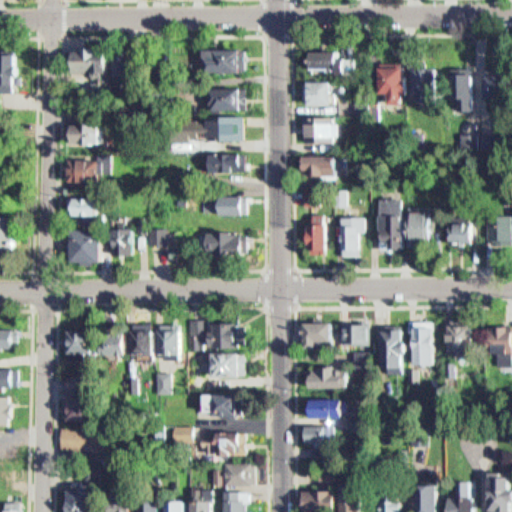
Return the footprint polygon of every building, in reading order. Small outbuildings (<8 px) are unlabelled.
[(135,97),(136,48),(79,47),(78,72),(93,73),(93,96),(135,97)] [(251,71),(251,47),(211,47),(211,71),(251,71)] [(196,70),(194,49),(170,51),(172,72),(196,70)] [(360,71),(360,49),(314,49),(314,71),(360,71)] [(4,52),(4,91),(17,91),(17,83),(24,83),(24,52),(4,52)] [(309,60),(338,61),(338,79),(309,79),(309,60)] [(420,99),(447,99),(447,63),(420,63),(420,99)] [(412,65),(388,65),(388,103),(412,103),(412,65)] [(511,96),(511,70),(491,71),(491,97),(511,96)] [(377,71),(401,71),(402,116),(386,116),(386,105),(377,105),(377,71)] [(410,72),(412,112),(434,111),(433,71),(410,72)] [(307,80),(307,103),(339,103),(339,80),(307,80)] [(449,86),(472,85),(472,122),(449,122),(449,86)] [(251,86),(218,86),(218,107),(251,107),(251,86)] [(249,114),(219,115),(219,138),(249,138),(249,114)] [(309,140),(347,140),(347,116),(309,116),(309,140)] [(112,120),(79,120),(79,143),(112,143),(112,120)] [(251,151),(221,151),(221,170),(251,170),(251,151)] [(109,180),(109,154),(87,154),(87,180),(109,180)] [(313,155),(313,180),(347,180),(347,155),(313,155)] [(254,213),(254,194),(226,194),(226,213),(254,213)] [(79,214),(109,214),(109,196),(79,196),(79,214)] [(385,198),(387,250),(411,249),(410,197),(385,198)] [(414,207),(414,243),(441,243),(441,207),(414,207)] [(511,212),(498,213),(498,243),(511,243),(511,212)] [(22,213),(1,213),(1,247),(22,247),(22,213)] [(372,216),(348,216),(348,255),(372,255),(372,216)] [(480,221),(454,221),(454,243),(480,243),(480,221)] [(334,222),(314,222),(314,252),(334,252),(334,222)] [(143,226),(120,226),(120,254),(143,254),(143,226)] [(172,227),(155,227),(155,244),(172,244),(172,227)] [(111,228),(78,228),(78,261),(111,261),(111,228)] [(218,254),(254,254),(254,231),(218,231),(218,254)] [(250,321),(219,321),(219,346),(250,346),(250,321)] [(342,321),(312,321),(312,345),(342,345),(342,321)] [(350,341),(376,341),(376,322),(350,322),(350,341)] [(482,323),(454,323),(454,353),(482,353),(482,323)] [(511,324),(499,325),(499,364),(511,363),(511,324)] [(419,363),(443,363),(443,325),(419,325),(419,363)] [(26,327),(0,327),(0,346),(26,347),(26,327)] [(71,328),(71,358),(100,358),(100,328),(71,328)] [(188,328),(166,328),(166,352),(188,352),(188,328)] [(411,328),(391,328),(391,371),(411,371),(411,328)] [(150,344),(157,344),(156,331),(149,331),(150,344)] [(250,351),(217,351),(217,375),(250,375),(250,351)] [(319,365),(319,386),(356,386),(356,365),(319,365)] [(25,368),(0,367),(0,386),(24,387),(25,368)] [(226,393),(226,415),(249,415),(249,393),(226,393)] [(0,422),(14,423),(14,395),(0,394),(0,422)] [(67,418),(100,418),(100,396),(67,396),(67,418)] [(355,414),(356,431),(372,430),(372,411),(355,411),(354,396),(312,398),(313,416),(355,414)] [(251,452),(251,425),(222,424),(222,442),(208,442),(208,452),(251,452)] [(336,441),(336,424),(309,424),(309,441),(336,441)] [(118,450),(118,427),(92,427),(64,427),(65,450),(118,450)] [(231,484),(260,484),(260,462),(231,462),(231,484)] [(484,465),(484,511),(506,511),(506,494),(511,493),(511,481),(507,481),(507,470),(501,470),(501,465),(484,465)] [(325,472),(325,483),(339,483),(339,472),(325,472)] [(369,511),(369,482),(350,482),(350,511),(369,511)] [(101,511),(101,483),(73,483),(73,511),(101,511)] [(427,511),(446,511),(446,483),(427,483),(427,511)] [(463,483),(462,511),(479,511),(479,483),(463,483)] [(137,511),(138,486),(114,486),(113,511),(137,511)] [(407,487),(390,487),(389,511),(409,511),(410,498),(407,498),(407,487)] [(309,511),(343,511),(344,489),(309,489),(309,511)] [(233,490),(233,511),(254,511),(254,490),(233,490)] [(144,511),(165,511),(166,497),(144,497),(144,511)] [(191,511),(191,498),(172,498),(172,511),(191,511)] [(220,511),(221,499),(197,499),(197,511),(220,511)] [(5,500),(5,511),(25,511),(26,500),(5,500)]
